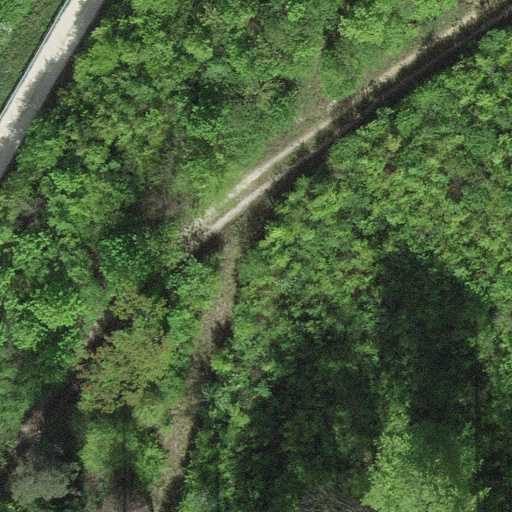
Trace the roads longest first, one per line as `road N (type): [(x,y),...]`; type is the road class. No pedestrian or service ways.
road 1 (track): [(251,189),(84,365),(0,474)]
road 2 (track): [(251,189),(170,511)]
road 3 (track): [(509,0),(251,189)]
road 4 (unclassified): [(0,131),(74,0)]
